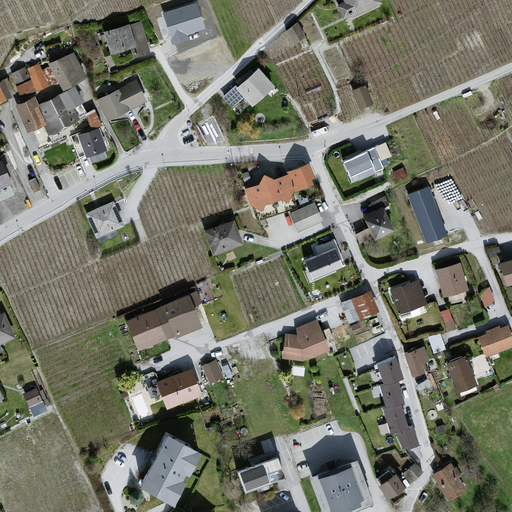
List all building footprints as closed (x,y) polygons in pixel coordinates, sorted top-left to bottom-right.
[(377,0),(334,0),(344,20),(379,5),(377,0)] [(197,2),(162,13),(172,45),(189,39),(187,35),(206,29),(197,2)] [(294,40),(306,33),(297,20),(286,28),(294,40)] [(127,24),(105,32),(112,53),(132,46),(136,56),(149,51),(139,23),(128,27),(127,24)] [(74,54),(46,64),(60,93),(84,78),(74,54)] [(38,66),(27,70),(30,80),(35,92),(47,87),(38,66)] [(26,68),(9,74),(16,88),(30,80),(27,70),(26,68)] [(273,86),(256,69),(222,101),(232,112),(243,101),(250,108),(273,86)] [(1,80),(0,81),(0,103),(9,98),(1,80)] [(30,80),(16,88),(19,97),(35,92),(30,80)] [(352,87),(359,105),(373,100),(366,81),(352,87)] [(135,82),(99,101),(109,120),(145,101),(135,82)] [(87,112),(74,88),(37,106),(44,125),(42,126),(47,137),(87,112)] [(34,100),(19,106),(29,131),(42,126),(44,125),(37,106),(34,100)] [(99,131),(77,137),(84,159),(105,151),(99,131)] [(374,147),(343,160),(350,177),(373,167),(375,172),(383,169),(374,147)] [(311,162),(244,182),(252,209),(265,205),(264,199),(317,183),(311,162)] [(0,168),(0,196),(10,192),(0,168)] [(426,186),(405,194),(423,242),(444,234),(426,186)] [(296,229),(323,218),(315,198),(289,209),(296,229)] [(113,202),(88,213),(98,236),(123,225),(113,202)] [(383,209),(363,218),(374,240),(393,231),(383,209)] [(233,221),(205,233),(214,254),(242,243),(233,221)] [(312,276),(345,264),(334,236),(316,243),(319,252),(305,257),(312,276)] [(511,258),(498,262),(504,285),(511,283),(511,258)] [(458,264),(433,270),(439,296),(465,290),(458,264)] [(416,279),(387,290),(400,324),(429,313),(416,279)] [(479,289),(484,303),(495,299),(491,285),(479,289)] [(187,296),(123,320),(136,354),(200,330),(187,296)] [(3,313),(0,314),(0,347),(15,340),(3,313)] [(294,335),(284,336),(279,360),(302,363),(329,352),(315,321),(292,329),(294,335)] [(511,339),(507,325),(475,337),(483,358),(511,347),(511,339)] [(390,345),(366,353),(380,391),(389,388),(396,408),(410,403),(390,345)] [(424,347),(403,354),(410,377),(423,373),(419,362),(428,359),(424,347)] [(201,362),(210,381),(224,375),(215,356),(201,362)] [(463,356),(444,363),(455,391),(474,384),(463,356)] [(191,369),(154,383),(165,412),(202,398),(191,369)] [(34,415),(48,409),(37,384),(23,390),(34,415)] [(411,425),(392,431),(399,454),(419,448),(411,425)] [(198,454),(162,436),(136,488),(172,506),(198,454)] [(274,459),(235,472),(242,493),(281,479),(274,459)] [(354,459),(305,478),(317,511),(356,511),(372,507),(354,459)] [(410,479),(423,468),(415,459),(403,470),(410,479)] [(464,486),(448,465),(431,477),(447,498),(464,486)] [(393,474),(374,487),(384,501),(402,488),(393,474)]
